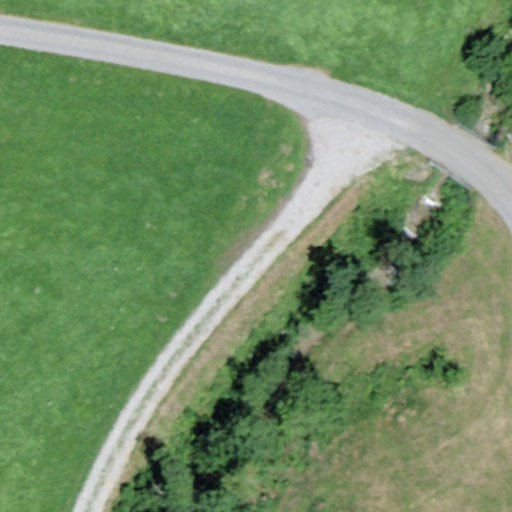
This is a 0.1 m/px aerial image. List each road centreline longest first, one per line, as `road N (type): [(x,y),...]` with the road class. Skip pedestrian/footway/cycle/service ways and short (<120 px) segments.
road 1 (unclassified): [(511,193),(451,148),(377,112),(213,67),(0,29)]
road 2 (track): [(91,511),(109,465),(175,357),(377,112)]
